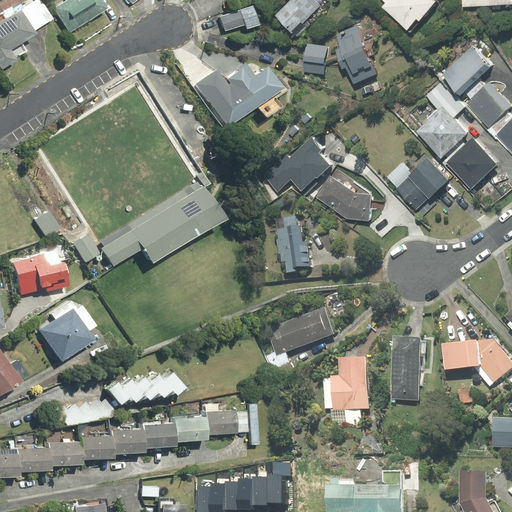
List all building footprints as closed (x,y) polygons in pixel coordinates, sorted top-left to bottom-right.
[(20,44),(37,33),(35,30),(53,19),(41,0),(35,0),(4,20),(2,16),(0,16),(0,64),(3,69),(17,60),(16,57),(24,51),(20,44)] [(69,0),(56,9),(70,32),(105,10),(98,0),(69,0)] [(320,7),(326,0),(292,0),(277,15),(294,32),(297,30),(302,35),(325,12),(320,7)] [(383,7),(410,31),(435,2),(432,0),(382,0),(386,3),(383,7)] [(219,24),(221,32),(241,26),(242,31),(256,27),(250,6),(217,16),(219,24)] [(343,46),(337,49),(346,69),(352,67),(359,82),(380,72),(359,25),(338,34),(343,46)] [(327,73),(329,46),(308,44),(306,72),(327,73)] [(490,66),(474,47),(443,74),(460,93),(463,90),(477,78),(490,66)] [(202,77),(193,83),(224,127),(277,89),(262,67),(252,74),(244,63),(232,71),(222,79),(225,83),(224,84),(213,69),(202,77)] [(471,99),(485,87),(477,78),(463,90),(471,99)] [(439,110),(442,107),(452,118),(464,107),(441,82),(426,96),(439,110)] [(471,99),(467,103),(489,127),(505,111),(511,106),(489,83),(485,87),(471,99)] [(103,101),(99,94),(81,105),(86,112),(103,101)] [(416,131),(441,157),(466,133),(452,118),(442,107),(439,110),(416,131)] [(511,120),(511,118),(505,111),(489,127),(496,135),(511,120)] [(511,120),(496,135),(511,151),(511,120)] [(329,166),(311,138),(289,157),(287,154),(264,174),(278,193),(291,181),(301,191),(329,166)] [(472,139),(447,163),(471,188),(496,164),(472,139)] [(447,180),(427,159),(413,172),(403,162),(387,177),(423,215),(436,203),(430,196),(447,180)] [(317,197),(347,218),(368,220),(371,194),(336,170),(317,197)] [(199,182),(100,244),(113,266),(145,248),(152,261),(228,217),(226,215),(199,182)] [(274,203),(280,211),(299,197),(293,189),(274,203)] [(45,211),(32,220),(44,238),(57,229),(45,211)] [(302,242),(300,226),(304,225),(303,215),(275,219),(281,262),(285,261),(287,272),(300,271),(299,268),(310,266),(307,241),(302,242)] [(84,234),(70,243),(84,263),(97,254),(84,234)] [(46,254),(13,262),(21,294),(47,288),(47,291),(70,286),(64,262),(49,266),(46,254)] [(77,309),(72,301),(52,314),(57,319),(41,330),(62,362),(95,340),(89,330),(96,325),(82,305),(77,309)] [(333,334),(324,308),(267,329),(276,352),(277,355),(285,351),(333,334)] [(421,337),(393,336),(392,368),(419,369),(425,369),(426,341),(420,341),(421,337)] [(490,386),(511,367),(511,361),(493,339),(443,344),(445,369),(474,366),(490,386)] [(0,396),(23,381),(0,347),(0,396)] [(285,351),(277,355),(276,352),(267,356),(277,376),(293,368),(285,351)] [(326,408),(331,408),(332,427),(362,426),(361,409),(368,408),(366,356),(339,358),(339,375),(331,376),(331,379),(324,379),(326,408)] [(419,369),(392,368),(391,398),(418,399),(418,385),(422,385),(423,374),(419,373),(419,369)] [(178,396),(187,388),(173,372),(164,379),(159,374),(150,382),(146,377),(137,384),(132,379),(123,387),(117,380),(105,389),(121,405),(131,398),(136,403),(145,395),(151,400),(159,393),(164,398),(173,391),(178,396)] [(53,412),(63,426),(120,415),(116,410),(106,397),(99,403),(95,399),(87,406),(84,401),(75,407),(73,403),(65,410),(62,406),(53,412)] [(202,440),(202,436),(246,434),(244,409),(201,412),(201,415),(168,416),(168,422),(139,424),(139,429),(108,430),(108,434),(76,436),(76,440),(45,442),(45,447),(14,449),(14,453),(0,453),(0,478),(16,478),(15,473),(47,471),(46,466),(78,465),(77,460),(110,458),(110,455),(140,453),(140,449),(170,448),(169,441),(202,440)] [(511,418),(493,418),(492,446),(511,446),(511,418)] [(354,481),(338,481),(338,478),(330,478),(330,484),(326,485),(325,511),(401,511),(401,471),(382,471),(382,484),(354,484),(354,481)] [(500,511),(495,500),(489,504),(485,497),(486,471),(460,471),(460,503),(464,511),(500,511)] [(206,486),(205,511),(231,511),(232,509),(260,510),(260,504),(274,505),(274,502),(289,502),(290,473),(274,473),(274,476),(260,476),(260,478),(247,478),(247,481),(233,481),(232,484),(219,483),(219,487),(206,486)] [(139,487),(139,496),(156,496),(156,488),(139,487)] [(100,511),(99,502),(71,506),(72,511),(100,511)] [(158,503),(158,505),(157,511),(182,511),(182,504),(172,504),(158,503)]
